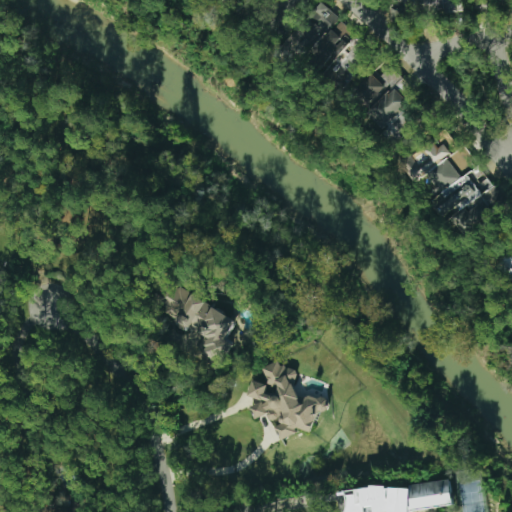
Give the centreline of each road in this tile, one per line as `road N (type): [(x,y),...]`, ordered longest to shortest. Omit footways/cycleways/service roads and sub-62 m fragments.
road 1 (residential): [(54,308),(83,331),(134,398),(158,449),(171,511)]
road 2 (residential): [(511,32),(419,52),(402,47),(348,0)]
road 3 (residential): [(419,52),(511,169)]
road 4 (residential): [(507,164),(511,133),(493,37)]
